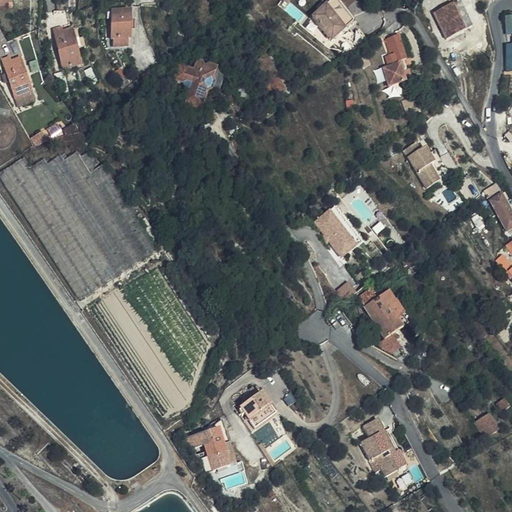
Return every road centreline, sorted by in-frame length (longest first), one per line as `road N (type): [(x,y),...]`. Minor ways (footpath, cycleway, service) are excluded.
road 1 (residential): [(456,511),(396,395),(324,328)]
road 2 (residential): [(511,182),(492,136),(496,16),(511,2)]
